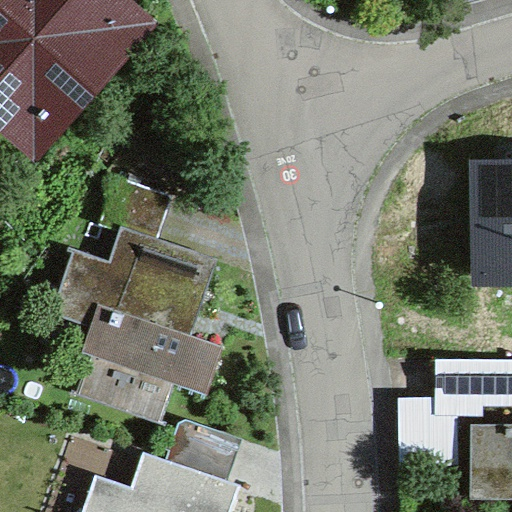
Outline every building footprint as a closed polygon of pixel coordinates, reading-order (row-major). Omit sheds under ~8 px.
[(103,56),(94,48),(126,12),(112,0),(0,0),(0,87),(4,83),(46,120),(103,56)] [(511,162),(480,163),(482,278),(511,277),(511,162)] [(100,222),(125,231),(158,242),(175,195),(117,175),(100,222)] [(85,386),(160,413),(173,377),(207,390),(224,345),(187,332),(213,263),(158,242),(125,231),(111,267),(78,254),(59,305),(95,318),(84,348),(97,353),(85,386)] [(511,357),(442,357),(441,397),(511,397),(511,357)] [(222,484),(238,436),(188,419),(171,466),(222,484)] [(511,424),(474,425),(474,480),(511,480),(511,424)] [(225,511),(234,488),(222,484),(171,466),(146,458),(134,492),(99,480),(87,511),(225,511)]
